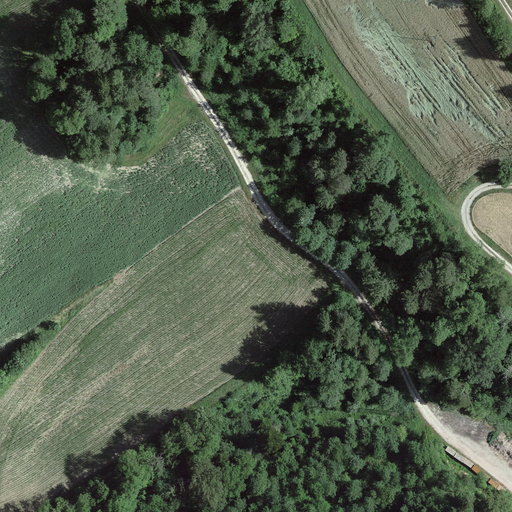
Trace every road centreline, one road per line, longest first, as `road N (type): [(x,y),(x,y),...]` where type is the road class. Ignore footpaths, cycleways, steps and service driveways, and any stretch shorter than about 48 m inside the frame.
road 1 (track): [(136,0),(266,210),(366,304),(440,433),(511,488)]
road 2 (track): [(511,185),(472,193),(467,211),(487,254),(511,274)]
